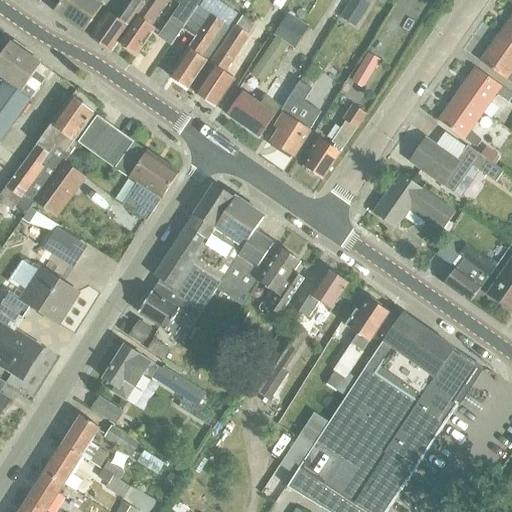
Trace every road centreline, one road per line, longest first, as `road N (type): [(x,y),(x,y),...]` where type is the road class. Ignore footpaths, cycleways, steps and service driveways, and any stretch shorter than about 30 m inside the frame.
road 1 (residential): [(0,484),(218,150)]
road 2 (residential): [(322,221),(475,0)]
road 3 (tertiary): [(218,150),(3,0)]
road 4 (tertiary): [(511,354),(322,221)]
road 5 (tertiary): [(322,221),(218,150)]
